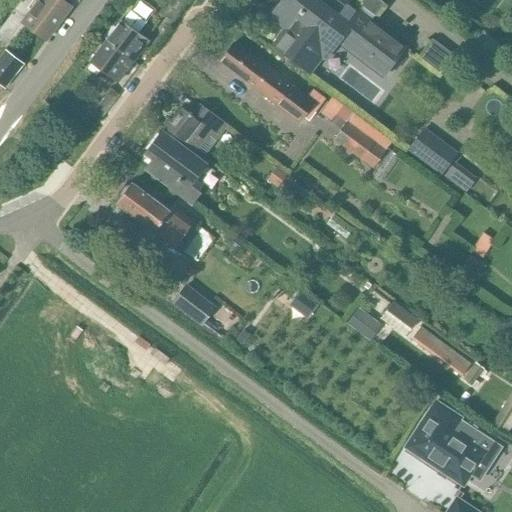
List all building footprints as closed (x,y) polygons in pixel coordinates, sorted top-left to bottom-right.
[(45,40),(70,6),(61,0),(37,0),(21,22),(45,40)] [(172,22),(180,12),(187,2),(184,0),(172,0),(162,14),(172,22)] [(282,0),(269,17),(285,29),(273,45),(311,74),(322,60),(325,62),(338,45),(347,34),(391,68),(399,59),(407,47),(372,20),(358,10),(345,0),(282,0)] [(372,0),(364,0),(359,8),(374,20),(383,8),(372,0)] [(121,21),(105,42),(133,63),(149,42),(138,34),(146,23),(130,11),(129,13),(122,22),(121,21)] [(105,42),(90,62),(118,82),(133,63),(105,42)] [(266,96),(280,78),(234,43),(220,61),(266,96)] [(434,43),(419,63),(438,77),(453,57),(434,43)] [(0,85),(3,88),(23,64),(5,50),(0,56),(0,85)] [(280,78),(266,96),(300,123),(304,118),(309,122),(326,100),(313,90),(307,97),(280,78)] [(101,119),(120,95),(111,88),(92,112),(101,119)] [(326,105),(319,113),(331,122),(334,118),(336,115),(344,105),(332,96),(326,105)] [(181,107),(165,128),(186,144),(196,152),(209,136),(216,141),(220,137),(228,126),(200,105),(192,115),(181,107)] [(344,126),(334,139),(373,169),(392,143),(354,113),(346,123),(344,126)] [(441,175),(458,153),(423,128),(407,150),(441,175)] [(162,132),(146,154),(152,159),(162,166),(155,176),(171,188),(184,197),(193,204),(201,193),(192,186),(207,165),(162,132)] [(277,188),(287,174),(276,166),(266,180),(277,188)] [(280,188),(305,207),(314,196),(288,177),(280,188)] [(417,182),(412,189),(420,194),(424,187),(417,182)] [(117,202),(116,205),(125,211),(121,216),(139,229),(142,224),(154,232),(175,248),(184,255),(185,255),(186,254),(188,250),(203,230),(194,223),(173,207),(172,209),(168,213),(131,185),(129,187),(124,188),(117,197),(117,202)] [(315,197),(310,204),(326,216),(331,210),(315,197)] [(334,214),(326,224),(346,239),(354,229),(334,214)] [(471,250),(482,258),(494,240),(482,232),(471,250)] [(475,283),(486,266),(470,255),(458,273),(475,283)] [(202,324),(203,323),(214,309),(184,286),(172,301),(202,324)] [(298,291),(288,305),(307,319),(318,305),(298,291)] [(393,302),(385,312),(408,330),(409,331),(417,321),(393,302)] [(460,377),(469,364),(419,327),(410,339),(460,377)] [(471,386),(484,369),(476,362),(463,380),(471,386)] [(507,435),(511,426),(511,391),(491,425),(499,431),(500,430),(507,435)] [(462,484),(483,454),(450,432),(458,419),(436,405),(407,448),(462,484)] [(479,511),(455,495),(444,511),(479,511)]
